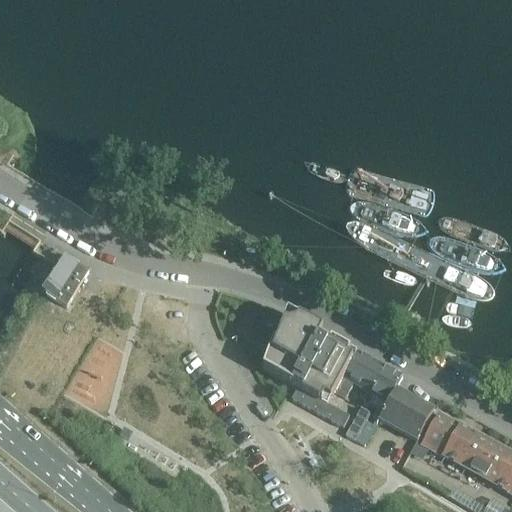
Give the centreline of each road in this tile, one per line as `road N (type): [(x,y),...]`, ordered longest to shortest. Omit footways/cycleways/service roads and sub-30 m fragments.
road 1 (residential): [(511,426),(307,314),(198,275)]
road 2 (unclassified): [(316,511),(198,326),(198,275)]
road 3 (unclassified): [(198,275),(63,232),(0,191)]
road 4 (primary): [(105,511),(0,419)]
